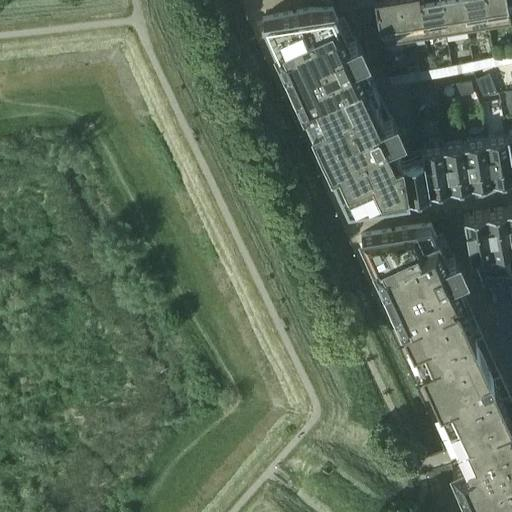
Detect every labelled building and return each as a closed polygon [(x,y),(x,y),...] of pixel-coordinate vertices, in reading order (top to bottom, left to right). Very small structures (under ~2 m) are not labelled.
[(402,36),(396,0),(374,0),(381,40),(402,36)] [(424,33),(418,0),(396,0),(402,36),(424,33)] [(445,29),(440,0),(418,0),(424,33),(445,29)] [(466,26),(462,0),(440,0),(445,29),(466,26)] [(488,22),(483,0),(462,0),(466,26),(488,22)] [(483,0),(488,22),(510,19),(509,7),(507,0),(483,0)] [(446,254),(430,219),(419,195),(417,189),(417,188),(416,188),(392,134),(391,134),(390,130),(397,127),(397,128),(399,127),(393,116),(392,116),(392,117),(385,120),(383,116),(366,77),(356,56),(354,52),(361,49),(363,48),(357,37),(356,38),(349,41),(347,37),(348,37),(332,2),(262,14),(247,16),(443,447),(455,472),(472,511),(507,511),(511,510),(511,412),(510,414),(457,297),(464,293),(454,272),(452,268),(460,265),(461,265),(456,253),(454,254),(455,255),(448,258),(446,254)] [(511,52),(472,61),(474,69),(511,60),(511,52)] [(465,62),(389,75),(393,82),(467,70),(465,62)] [(511,173),(511,161),(507,132),(486,136),(492,177),(511,173)] [(492,177),(486,136),(464,139),(471,180),(492,177)] [(450,184),(443,143),(442,137),(429,139),(430,145),(421,146),(422,154),(426,187),(426,188),(450,184)] [(471,180),(464,139),(443,143),(450,184),(471,180)] [(511,247),(511,234),(507,206),(485,210),(492,251),(511,247)] [(492,251),(485,210),(463,213),(470,255),(492,251)] [(500,274),(496,275),(497,284),(509,282),(508,277),(500,274)] [(497,284),(496,275),(484,277),(485,286),(497,284)]
